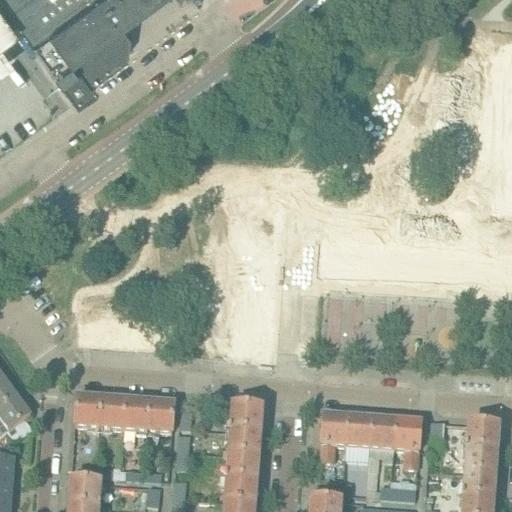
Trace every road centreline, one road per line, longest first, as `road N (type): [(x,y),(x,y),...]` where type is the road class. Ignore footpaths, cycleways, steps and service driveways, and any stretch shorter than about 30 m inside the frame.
road 1 (tertiary): [(0,238),(241,62)]
road 2 (residential): [(293,387),(51,370)]
road 3 (residential): [(511,403),(293,387)]
road 4 (unknown): [(293,387),(301,170)]
road 5 (residential): [(41,511),(51,370)]
road 6 (residential): [(284,511),(293,387)]
